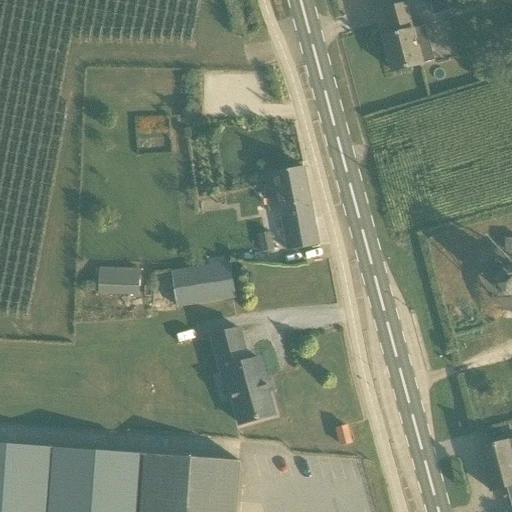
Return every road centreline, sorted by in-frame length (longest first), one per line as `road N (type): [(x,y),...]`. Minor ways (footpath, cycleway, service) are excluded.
road 1 (primary): [(437,511),(298,0)]
road 2 (track): [(370,404),(511,354)]
